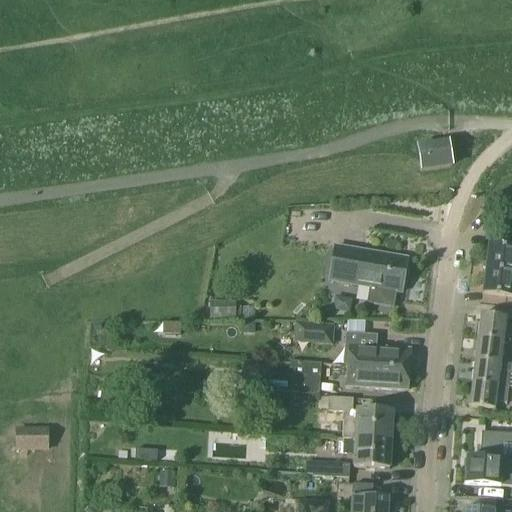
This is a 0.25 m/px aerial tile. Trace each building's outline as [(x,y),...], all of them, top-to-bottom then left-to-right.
[(448,144),(417,149),(421,173),(452,168),(448,144)] [(511,248),(511,251),(489,248),(487,260),(483,261),(483,268),(485,271),(511,273),(511,248)] [(335,249),(329,282),(370,289),(368,305),(393,309),(396,294),(401,295),(406,261),(335,249)] [(511,273),(485,271),(486,271),(483,295),(511,299),(511,273)] [(255,309),(242,309),(242,321),(254,321),(255,309)] [(477,339),(503,342),(505,320),(480,317),(477,339)] [(162,336),(181,336),(181,325),(163,324),(162,336)] [(315,338),(314,345),(322,346),(324,327),(296,324),(295,336),(315,338)] [(474,362),(500,365),(503,342),(477,339),(474,362)] [(347,368),(409,373),(410,352),(349,348),(347,368)] [(472,385),(508,389),(510,377),(511,377),(511,367),(500,366),(500,365),(474,362),(472,385)] [(347,368),(346,389),(408,393),(409,373),(347,368)] [(319,384),(259,380),(258,392),(318,397),(319,384)] [(472,385),(469,409),(494,412),(495,404),(506,405),(508,389),(472,385)] [(354,440),(391,442),(392,415),(351,413),(352,403),(328,400),(328,413),(343,414),(342,439),(354,440)] [(44,436),(9,437),(9,460),(45,459),(44,436)] [(389,471),(391,442),(354,440),(334,439),(333,457),(353,458),(353,469),(389,471)] [(135,461),(157,463),(157,452),(135,451),(135,461)] [(511,462),(502,461),(466,459),(464,486),(500,488),(501,473),(511,473),(511,462)] [(350,468),(325,466),(324,481),(349,484),(350,468)] [(159,489),(171,490),(172,474),(160,473),(159,489)] [(350,511),(387,511),(388,500),(372,499),(372,487),(352,486),(350,511)] [(297,503),(296,511),(326,511),(327,504),(297,503)]
